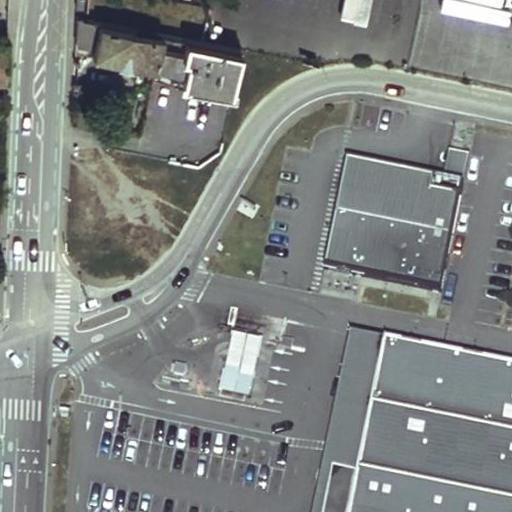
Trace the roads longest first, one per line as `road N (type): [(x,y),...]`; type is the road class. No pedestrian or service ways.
road 1 (residential): [(184,272),(257,130),(298,89),(351,76),(511,107)]
road 2 (tertiary): [(28,353),(45,0)]
road 3 (residential): [(28,353),(61,354),(145,316),(161,307),(184,272)]
road 4 (residential): [(184,272),(63,315),(28,353)]
road 5 (tertiary): [(19,511),(28,353)]
